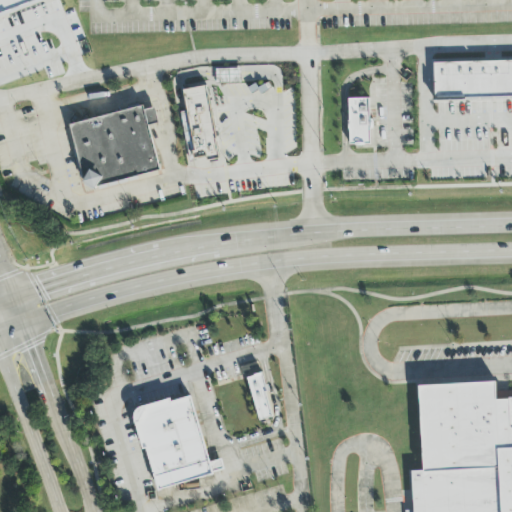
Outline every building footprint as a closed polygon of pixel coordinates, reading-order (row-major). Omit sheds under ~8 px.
[(0,0),(0,14),(48,0),(0,0)] [(511,61),(434,63),(435,100),(511,98),(511,61)] [(215,70),(215,84),(241,83),(240,69),(215,70)] [(185,81),(196,153),(219,151),(209,76),(185,81)] [(348,99),(368,98),(369,144),(349,145),(348,99)] [(71,118),(145,100),(164,166),(86,185),(71,118)] [(258,422),(273,418),(261,374),(247,378),(258,422)] [(414,511),(412,472),(425,472),(420,390),(494,386),(495,392),(511,392),(511,511),(414,511)] [(209,463),(192,396),(135,410),(155,490),(224,473),(221,460),(209,463)]
